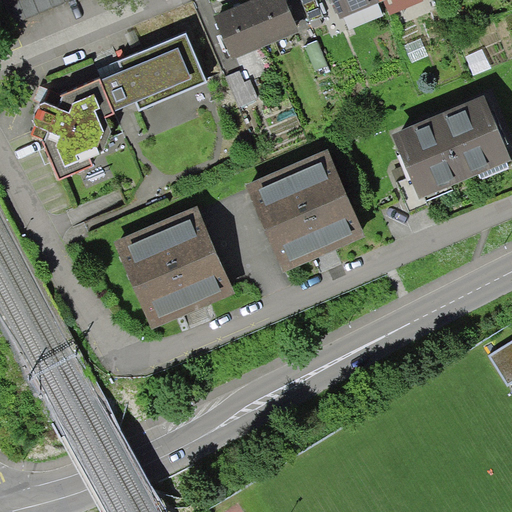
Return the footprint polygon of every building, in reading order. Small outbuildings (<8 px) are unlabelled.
[(1,0),(12,25),(71,0),(1,0)] [(285,0),(251,0),(248,1),(266,45),(299,32),(285,0)] [(380,2),(379,0),(332,0),(340,18),(380,2)] [(379,0),(380,2),(384,0),(390,14),(422,0),(379,0)] [(266,45),(248,1),(214,16),(233,60),(266,45)] [(208,82),(187,32),(118,61),(122,70),(101,79),(100,78),(62,94),(58,107),(45,102),(38,105),(32,120),(36,125),(31,134),(43,140),(59,180),(92,166),(90,159),(100,154),(109,138),(123,131),(115,111),(136,103),(140,112),(208,82)] [(328,65),(317,40),(305,46),(315,71),(328,65)] [(244,82),(239,70),(225,76),(239,107),(259,98),(250,79),(244,82)] [(392,134),(420,199),(511,160),(484,95),(392,134)] [(365,237),(327,149),(245,185),(283,272),(365,237)] [(197,205),(114,241),(152,329),(235,293),(197,205)] [(511,339),(490,353),(508,384),(511,381),(511,339)]
